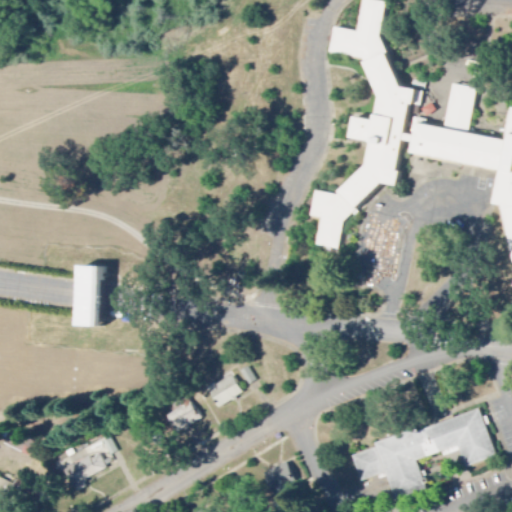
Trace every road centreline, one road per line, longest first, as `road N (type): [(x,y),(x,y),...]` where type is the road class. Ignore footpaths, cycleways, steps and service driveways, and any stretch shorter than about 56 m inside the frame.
road 1 (residential): [(511,348),(266,324),(0,285)]
road 2 (residential): [(266,324),(323,128),(325,31),(362,0)]
road 3 (track): [(234,0),(201,36),(129,58),(0,67)]
road 4 (residential): [(291,418),(466,342)]
road 5 (residential): [(134,511),(291,418)]
